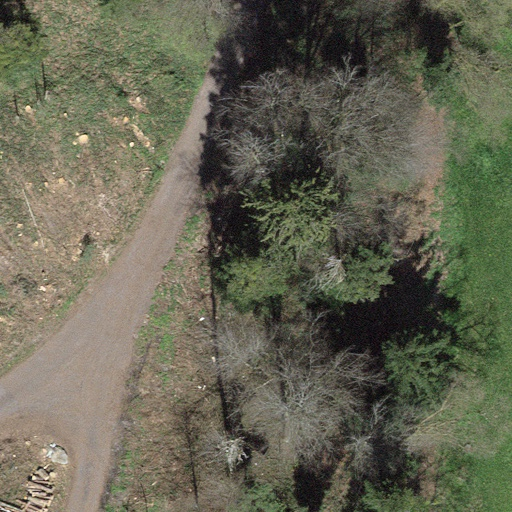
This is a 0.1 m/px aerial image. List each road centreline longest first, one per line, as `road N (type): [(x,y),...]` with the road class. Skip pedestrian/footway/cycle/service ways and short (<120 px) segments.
road 1 (unclassified): [(249,0),(117,313),(0,404)]
road 2 (track): [(68,511),(117,313)]
